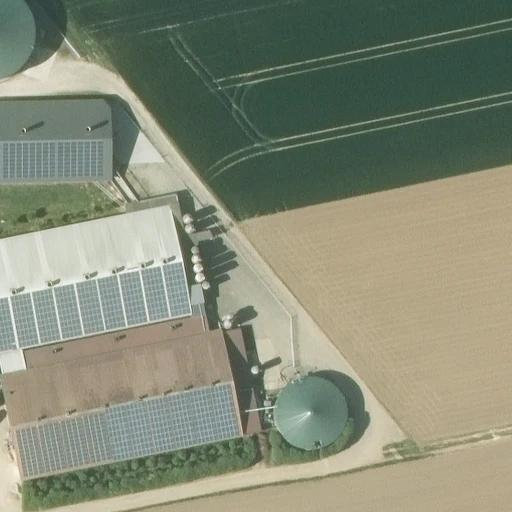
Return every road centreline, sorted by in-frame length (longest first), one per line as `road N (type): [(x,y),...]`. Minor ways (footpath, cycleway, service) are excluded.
road 1 (track): [(409,448),(44,0)]
road 2 (track): [(118,511),(511,430)]
